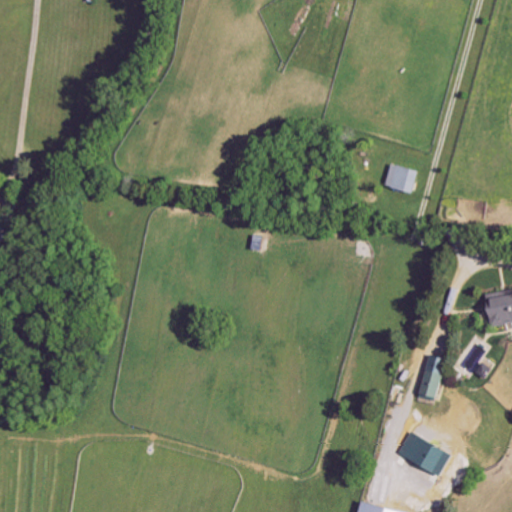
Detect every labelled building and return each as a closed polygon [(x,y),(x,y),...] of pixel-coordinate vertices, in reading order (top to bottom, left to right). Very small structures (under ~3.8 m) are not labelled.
[(424,171),(395,166),(391,189),(420,193),(424,171)] [(0,253),(4,255),(10,235),(0,231),(0,253)] [(423,397),(440,403),(453,361),(436,356),(423,397)] [(481,373),(490,379),(496,370),(488,364),(481,373)] [(440,474),(451,453),(421,436),(410,458),(440,474)] [(363,511),(407,511),(365,503),(363,511)]
